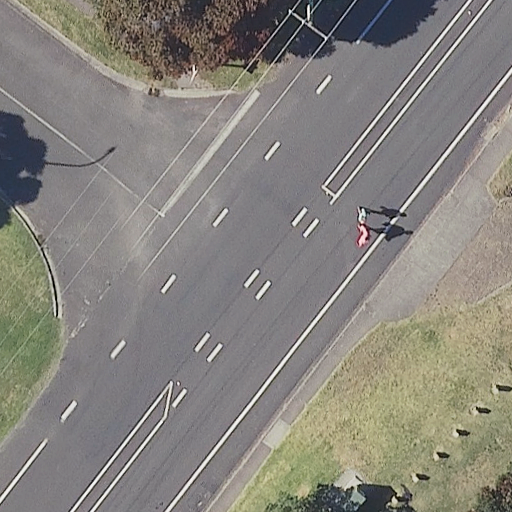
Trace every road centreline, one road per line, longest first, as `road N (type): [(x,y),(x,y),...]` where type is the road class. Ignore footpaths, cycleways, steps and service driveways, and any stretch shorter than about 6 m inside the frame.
road 1 (residential): [(263,293),(484,0)]
road 2 (residential): [(0,89),(263,293)]
road 3 (residential): [(94,511),(263,293)]
